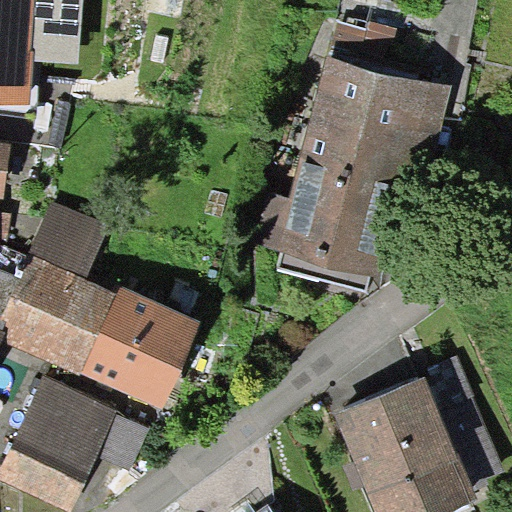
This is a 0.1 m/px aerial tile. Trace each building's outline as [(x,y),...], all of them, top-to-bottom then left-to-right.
[(278,247),(272,267),(361,290),(367,266),(379,269),(391,223),(379,220),(415,73),(374,63),(382,28),(343,18),(338,39),(331,37),(290,201),(267,195),(256,241),(278,247)] [(100,33),(75,21),(50,68),(75,81),(100,33)] [(0,94),(17,96),(21,26),(1,25),(0,24),(0,94)] [(99,235),(43,212),(22,258),(81,275),(99,235)] [(22,258),(0,249),(0,327),(77,361),(108,287),(81,275),(22,258)] [(152,287),(145,303),(108,287),(77,361),(155,395),(186,321),(183,319),(190,301),(152,287)] [(415,385),(413,379),(339,410),(382,511),(418,511),(462,493),(458,484),(495,468),(449,362),(428,371),(431,378),(415,385)] [(144,428),(37,382),(0,463),(0,469),(67,500),(89,452),(123,468),(125,463),(126,464),(144,428)]
